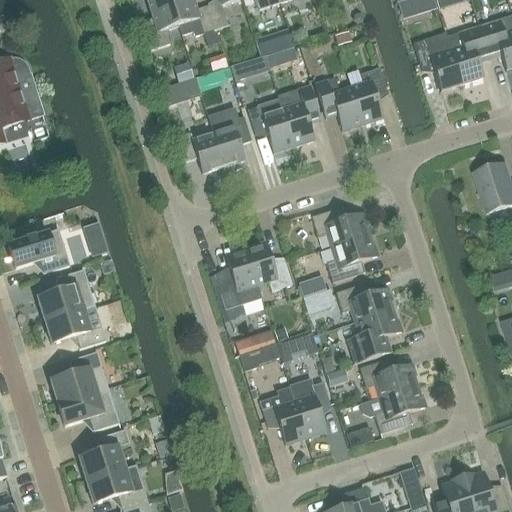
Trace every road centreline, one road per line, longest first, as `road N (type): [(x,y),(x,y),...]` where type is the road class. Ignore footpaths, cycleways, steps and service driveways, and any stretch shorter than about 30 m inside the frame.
road 1 (residential): [(275,511),(288,488),(469,430),(388,163)]
road 2 (residential): [(197,224),(388,163)]
road 3 (residential): [(56,511),(0,333)]
road 4 (residential): [(388,163),(511,124)]
